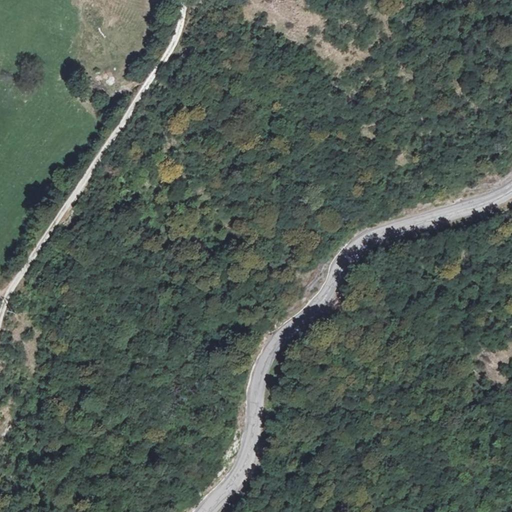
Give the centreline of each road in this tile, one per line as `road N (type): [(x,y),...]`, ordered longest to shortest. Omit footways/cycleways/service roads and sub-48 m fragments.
road 1 (tertiary): [(205,511),(252,445),(268,351),(323,297),(355,246),(511,187)]
road 2 (track): [(184,0),(168,52),(0,310)]
